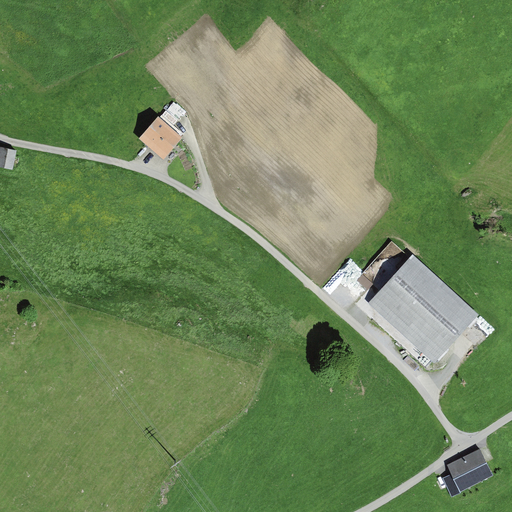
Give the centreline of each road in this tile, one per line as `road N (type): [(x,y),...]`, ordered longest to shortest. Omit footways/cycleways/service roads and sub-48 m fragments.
road 1 (track): [(0,138),(135,168),(217,209),(402,365),(462,445)]
road 2 (unclassified): [(362,511),(511,415)]
